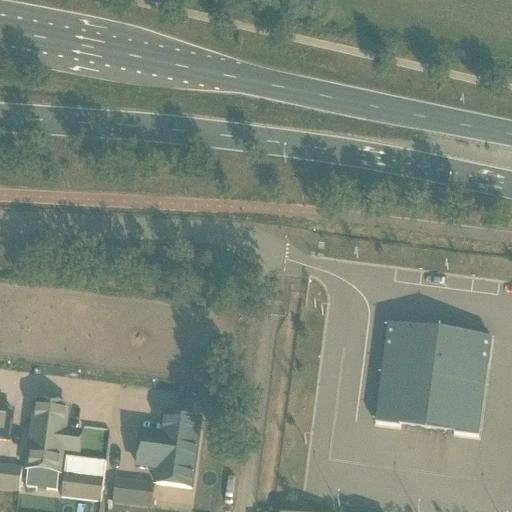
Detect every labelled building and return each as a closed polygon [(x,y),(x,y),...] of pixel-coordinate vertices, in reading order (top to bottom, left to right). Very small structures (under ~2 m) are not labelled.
[(478,439),(491,342),(388,329),(376,426),(478,439)] [(33,404),(26,474),(62,478),(65,457),(81,458),(84,435),(68,433),(71,408),(33,404)] [(0,441),(8,443),(11,418),(0,416),(0,441)] [(165,419),(162,438),(143,436),(138,470),(158,473),(156,487),(191,491),(200,423),(165,419)] [(0,468),(0,492),(19,495),(22,471),(0,468)] [(64,476),(61,500),(101,505),(104,481),(64,476)] [(116,482),(113,506),(152,511),(155,487),(116,482)]
